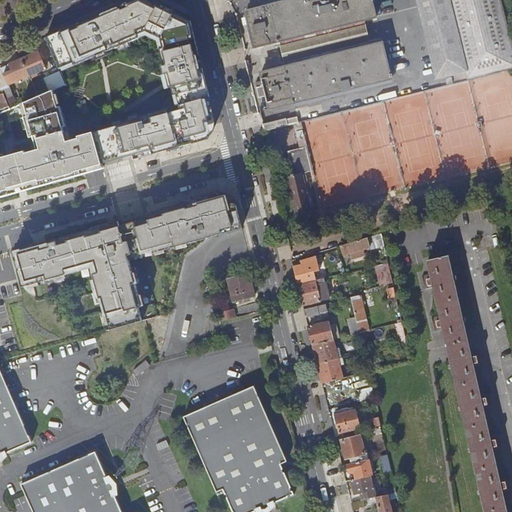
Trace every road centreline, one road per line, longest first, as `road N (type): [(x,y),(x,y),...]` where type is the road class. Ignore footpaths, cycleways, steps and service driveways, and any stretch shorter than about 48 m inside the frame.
road 1 (residential): [(241,167),(326,511)]
road 2 (residential): [(0,233),(241,167)]
road 3 (residential): [(236,150),(0,217)]
road 4 (residential): [(200,0),(236,150)]
